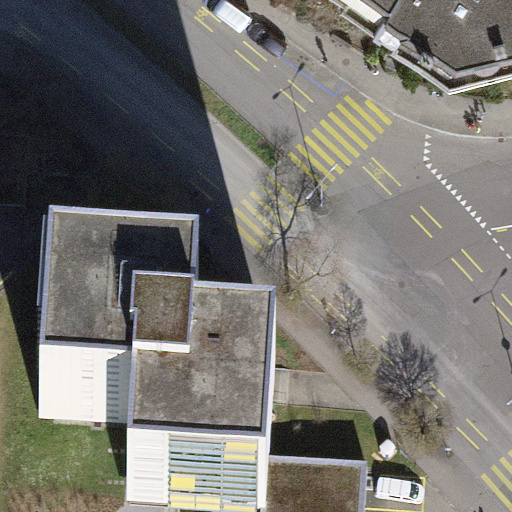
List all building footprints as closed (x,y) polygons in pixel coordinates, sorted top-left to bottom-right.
[(342,0),(368,16),(377,0),(342,0)] [(511,0),(377,0),(368,16),(441,70),(511,53),(511,0)] [(0,139),(0,200),(27,203),(31,141),(0,139)] [(265,511),(269,463),(276,366),(194,361),(199,292),(66,283),(59,379),(43,378),(40,419),(133,425),(128,505),(169,508),(170,493),(259,499),(258,511),(265,511)] [(269,463),(265,511),(365,511),(369,470),(269,463)]
